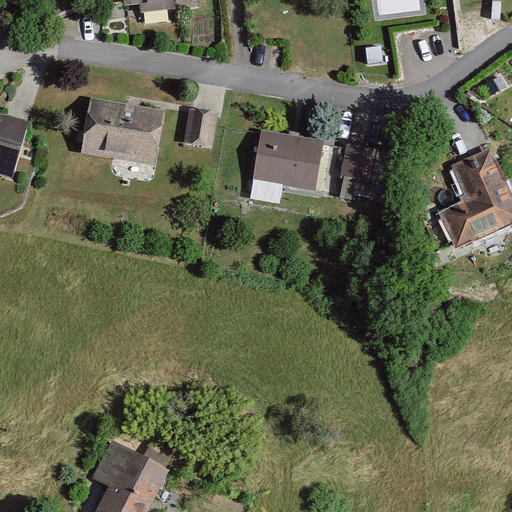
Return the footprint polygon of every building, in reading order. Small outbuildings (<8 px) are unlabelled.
[(104,0),(105,3),(132,0),(134,15),(166,12),(164,0),(104,0)] [(161,114),(87,101),(77,155),(151,169),(161,114)] [(216,117),(185,112),(180,147),(210,151),(216,117)] [(0,182),(5,184),(21,125),(0,119),(0,182)] [(324,144),(256,133),(248,185),(315,196),(324,144)] [(368,152),(336,146),(330,177),(362,183),(368,152)] [(511,225),(483,152),(443,167),(457,204),(426,216),(441,252),(511,225)] [(148,439),(138,461),(104,444),(85,482),(100,490),(89,511),(142,511),(173,452),(148,439)]
